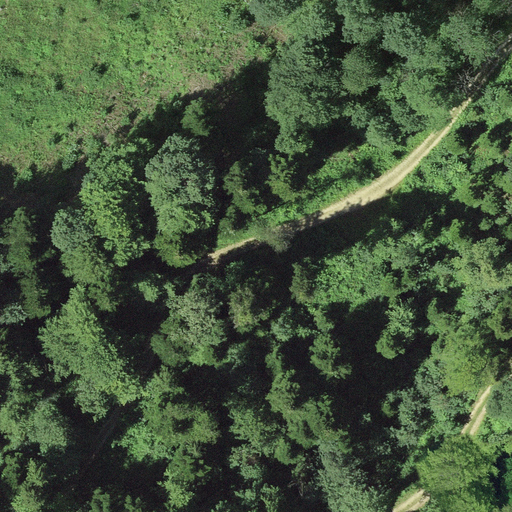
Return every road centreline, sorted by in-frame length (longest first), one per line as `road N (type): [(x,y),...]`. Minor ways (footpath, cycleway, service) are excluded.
road 1 (track): [(57,511),(190,273),(404,168),(511,44)]
road 2 (track): [(511,369),(464,429),(441,479),(402,511)]
